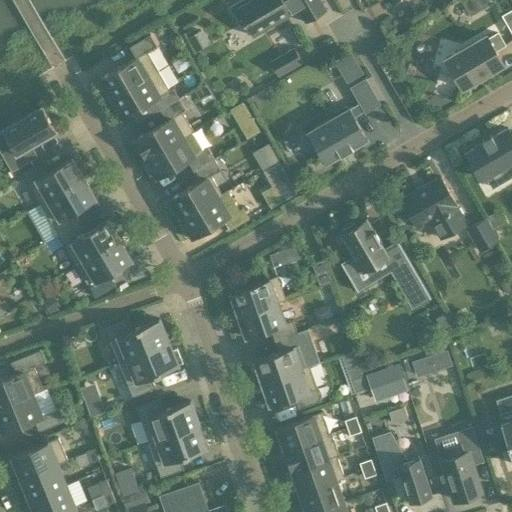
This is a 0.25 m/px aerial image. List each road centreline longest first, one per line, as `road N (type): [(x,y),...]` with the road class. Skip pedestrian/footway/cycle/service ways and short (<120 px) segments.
road 1 (residential): [(511,91),(187,279)]
road 2 (residential): [(267,511),(187,279)]
road 3 (residential): [(187,279),(61,69)]
road 4 (unknown): [(413,148),(353,11)]
